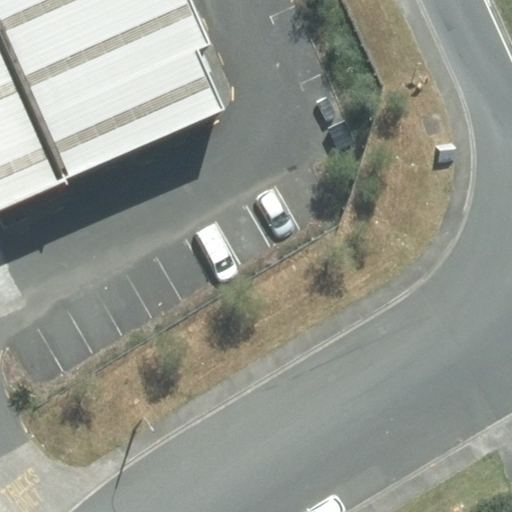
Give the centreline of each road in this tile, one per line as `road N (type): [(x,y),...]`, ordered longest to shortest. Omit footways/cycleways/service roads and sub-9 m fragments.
road 1 (unclassified): [(511,327),(383,393),(205,511)]
road 2 (unclassified): [(511,125),(456,0)]
